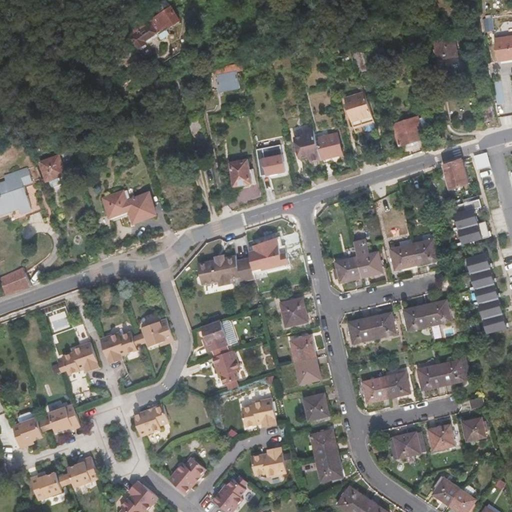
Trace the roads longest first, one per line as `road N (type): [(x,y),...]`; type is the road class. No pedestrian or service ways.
road 1 (secondary): [(301,200),(491,141)]
road 2 (residential): [(119,406),(164,387),(181,354),(183,337),(158,263)]
road 3 (secondary): [(0,309),(107,269),(158,263)]
road 4 (secondary): [(158,263),(196,234),(301,200)]
road 5 (residential): [(355,426),(328,308)]
road 6 (residential): [(186,507),(239,444),(276,436)]
